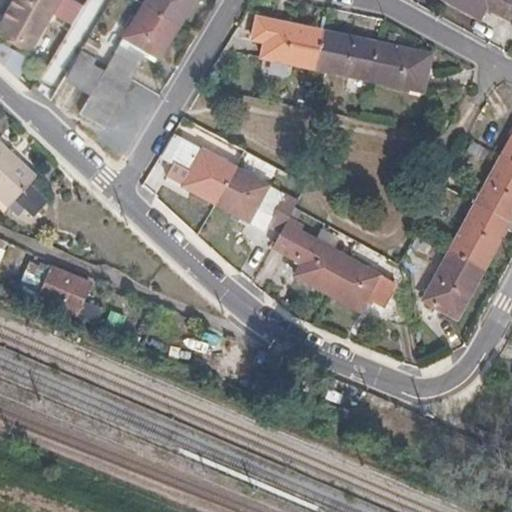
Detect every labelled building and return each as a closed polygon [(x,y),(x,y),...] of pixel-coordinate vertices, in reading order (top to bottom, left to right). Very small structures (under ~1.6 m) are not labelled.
[(33,45),(50,15),(59,0),(11,0),(0,19),(0,32),(17,42),(19,38),(33,45)] [(72,28),(83,6),(72,0),(59,0),(50,15),(72,28)] [(148,0),(129,32),(110,65),(98,85),(91,97),(80,115),(106,129),(120,104),(135,80),(132,78),(150,50),(161,56),(170,42),(189,9),(194,0),(148,0)] [(511,0),(446,0),(482,19),(489,7),(503,13),(502,15),(511,20),(511,0)] [(432,55),(374,43),(328,33),(272,20),(264,57),(306,66),(358,77),(424,91),(426,84),(432,55)] [(30,49),(33,45),(19,38),(17,42),(30,49)] [(0,53),(7,59),(12,51),(4,47),(1,45),(0,45),(0,53)] [(85,78),(97,57),(84,50),(72,71),(85,78)] [(24,58),(12,51),(7,59),(18,70),(24,58)] [(98,85),(110,65),(97,57),(85,78),(98,85)] [(18,70),(7,59),(3,65),(15,75),(18,70)] [(40,173),(0,137),(0,193),(13,204),(40,173)] [(296,204),(174,137),(162,157),(192,174),(184,187),(228,211),(266,232),(269,226),(281,232),(287,220),(294,209),(296,204)] [(457,320),(509,224),(511,218),(511,142),(494,176),(472,217),(452,254),(426,303),(457,320)] [(330,297),(348,261),(318,244),(299,234),(302,228),(287,220),(281,232),(272,249),(303,266),(296,279),(330,297)] [(383,310),(395,287),(348,261),(330,297),(361,314),(367,302),(383,310)] [(76,316),(89,284),(54,268),(51,273),(40,269),(28,296),(45,303),(76,316)] [(253,391),(267,358),(230,343),(216,376),(253,391)] [(320,420),(332,391),(314,383),(302,412),(320,420)] [(425,460),(439,429),(419,420),(393,408),(379,440),(397,447),(425,460)]
